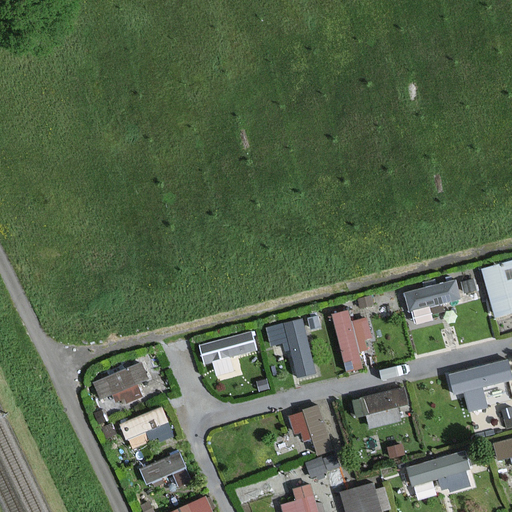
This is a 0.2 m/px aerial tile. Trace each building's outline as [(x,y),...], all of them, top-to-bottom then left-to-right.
[(511,256),(484,262),(493,313),(511,309),(511,256)] [(408,303),(461,297),(459,277),(406,283),(408,303)] [(344,366),(365,363),(362,339),(374,338),(371,313),(352,315),(351,305),(337,306),(344,366)] [(292,339),(296,374),(318,372),(310,314),(269,319),(272,341),(292,339)] [(200,335),(203,358),(257,350),(254,328),(200,335)] [(152,388),(139,357),(95,376),(102,393),(116,387),(122,401),(152,388)] [(511,367),(511,357),(450,364),(452,388),(468,386),(470,402),(511,396),(511,367)] [(407,383),(363,389),(367,423),(401,418),(399,399),(409,397),(407,383)] [(320,399),(294,408),(310,454),(336,445),(320,399)] [(121,419),(132,446),(176,427),(164,400),(121,419)] [(511,432),(494,435),(497,453),(511,451),(511,432)] [(464,445),(407,462),(417,497),(474,480),(464,445)] [(181,446),(140,462),(146,477),(188,461),(181,446)] [(340,487),(347,511),(385,511),(375,477),(340,487)] [(279,493),(284,511),(322,511),(314,483),(279,493)] [(165,511),(206,511),(215,508),(206,490),(164,510),(165,511)]
